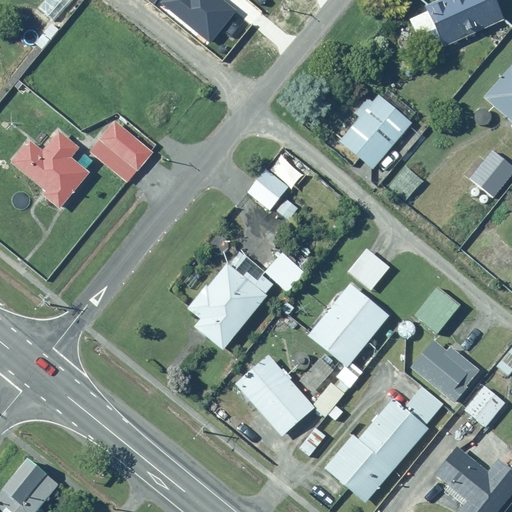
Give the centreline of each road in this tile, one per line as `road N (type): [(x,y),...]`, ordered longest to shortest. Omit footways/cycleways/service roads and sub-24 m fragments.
road 1 (residential): [(338,0),(35,369)]
road 2 (trunk): [(35,369),(210,511)]
